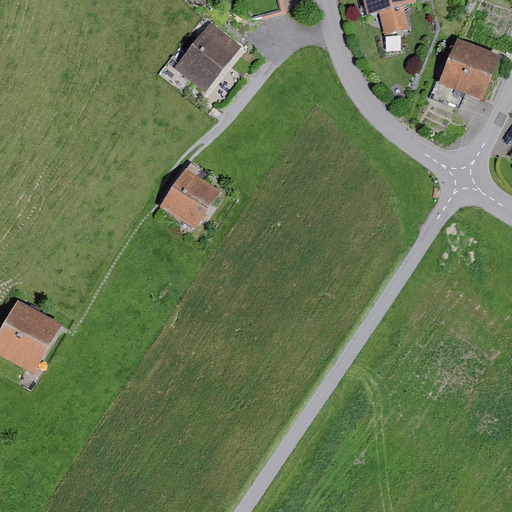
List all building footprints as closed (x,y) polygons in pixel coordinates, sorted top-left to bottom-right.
[(369,0),(375,22),(385,20),(390,41),(416,35),(411,15),(426,11),(423,0),(369,0)] [(246,53),(212,27),(176,74),(210,100),(246,53)] [(511,65),(466,44),(447,90),(490,111),(511,65)] [(224,199),(187,175),(163,212),(201,235),(224,199)] [(63,334),(21,311),(0,348),(0,360),(37,380),(63,334)]
